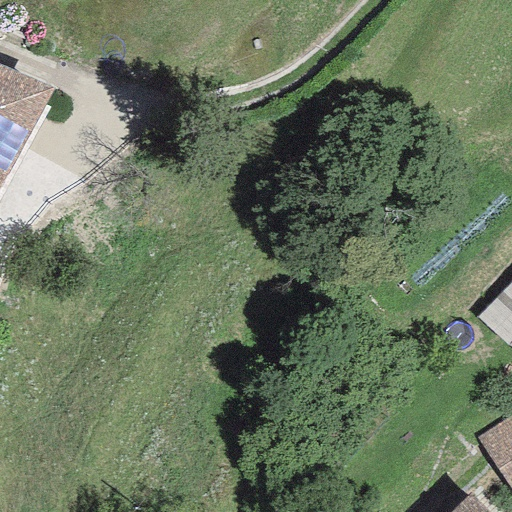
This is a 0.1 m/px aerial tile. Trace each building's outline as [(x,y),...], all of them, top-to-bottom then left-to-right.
[(0,186),(49,92),(0,66),(0,186)] [(511,274),(464,322),(511,367),(511,274)] [(511,414),(476,435),(511,497),(511,414)] [(485,511),(469,495),(450,511),(485,511)] [(368,511),(355,499),(342,511),(368,511)]
